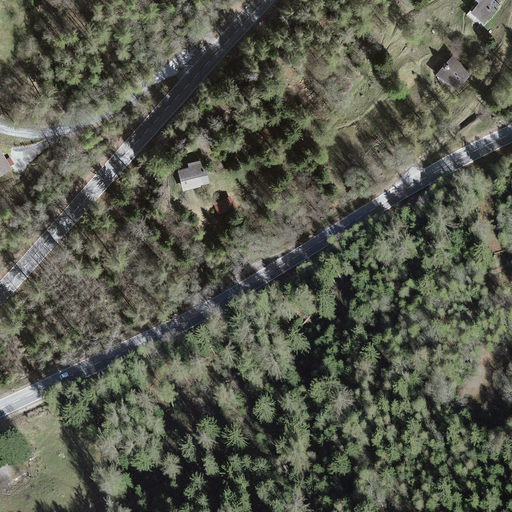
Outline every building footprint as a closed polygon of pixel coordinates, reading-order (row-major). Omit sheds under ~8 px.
[(494,0),(479,0),(467,15),(482,27),(500,5),(494,0)] [(451,56),(436,77),(457,90),(470,75),(451,56)] [(0,159),(0,178),(9,172),(0,159)] [(194,162),(165,171),(172,193),(201,183),(194,162)] [(231,196),(213,203),(218,216),(236,209),(231,196)] [(16,459),(0,475),(0,479),(12,492),(30,474),(16,459)]
